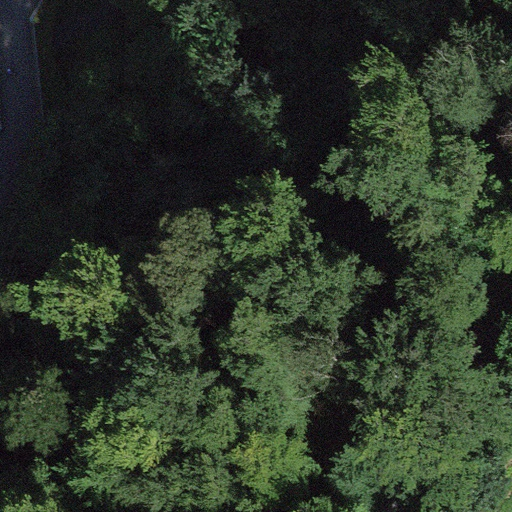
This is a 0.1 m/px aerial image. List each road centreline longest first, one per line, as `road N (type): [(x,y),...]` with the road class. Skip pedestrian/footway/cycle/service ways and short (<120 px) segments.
road 1 (track): [(511,24),(475,42),(407,115),(146,511)]
road 2 (track): [(0,191),(21,160),(15,0)]
road 3 (residential): [(417,511),(511,338)]
